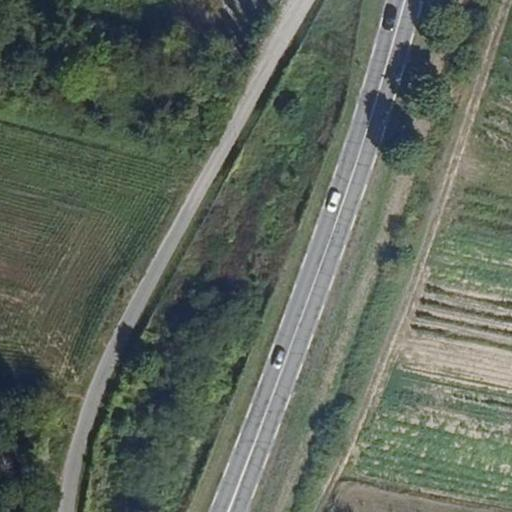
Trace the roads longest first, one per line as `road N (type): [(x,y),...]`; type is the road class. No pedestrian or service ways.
road 1 (residential): [(302,0),(87,403),(63,511)]
road 2 (track): [(507,0),(434,223),(320,511)]
road 3 (primary): [(401,0),(317,274),(230,511)]
